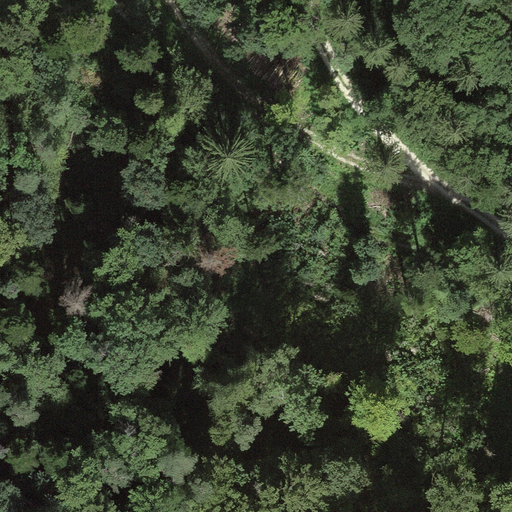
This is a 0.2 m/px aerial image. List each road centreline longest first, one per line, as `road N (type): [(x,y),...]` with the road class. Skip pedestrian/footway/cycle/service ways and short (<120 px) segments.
road 1 (track): [(450,194),(362,171),(280,130),(190,40),(169,0)]
road 2 (track): [(295,0),(314,47),(368,124),(511,239)]
